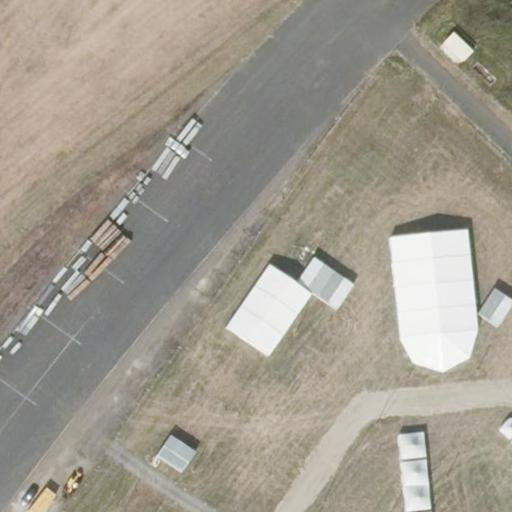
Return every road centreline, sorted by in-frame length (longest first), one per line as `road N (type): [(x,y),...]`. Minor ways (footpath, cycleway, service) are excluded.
road 1 (track): [(511,397),(358,403),(285,511)]
road 2 (track): [(511,141),(366,4)]
